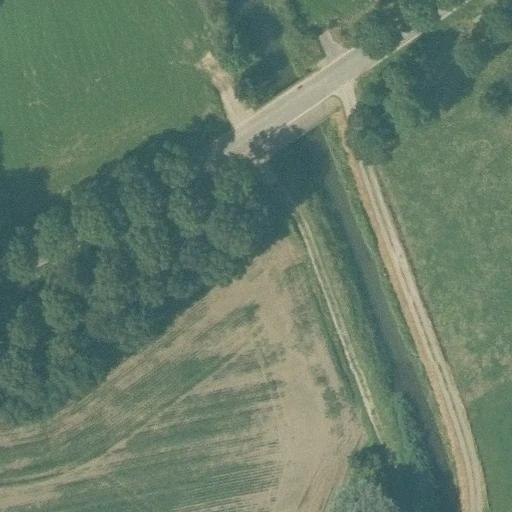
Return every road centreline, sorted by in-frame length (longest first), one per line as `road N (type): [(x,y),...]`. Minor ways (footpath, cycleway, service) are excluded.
road 1 (tertiary): [(0,270),(252,129),(447,0)]
road 2 (track): [(343,69),(357,137),(470,458),(475,511)]
